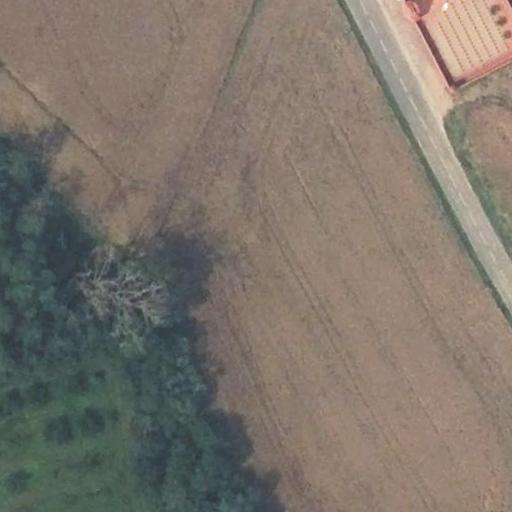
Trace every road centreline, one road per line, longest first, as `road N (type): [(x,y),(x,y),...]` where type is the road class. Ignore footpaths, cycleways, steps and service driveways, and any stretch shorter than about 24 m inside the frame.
road 1 (tertiary): [(511,290),(359,0)]
road 2 (track): [(153,511),(140,432),(115,354),(65,299),(0,247)]
